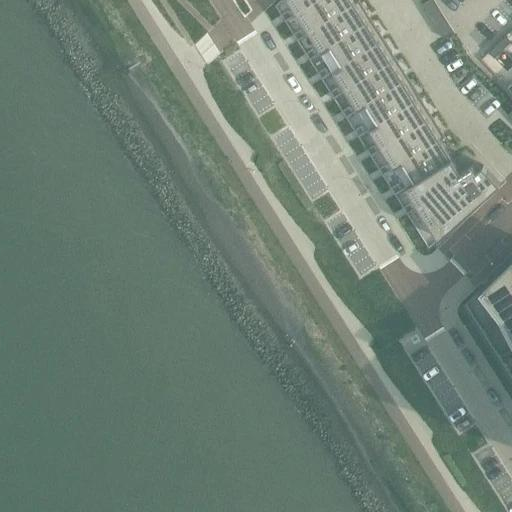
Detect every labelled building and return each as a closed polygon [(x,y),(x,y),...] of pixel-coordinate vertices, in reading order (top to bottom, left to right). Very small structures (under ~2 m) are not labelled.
[(299,0),(305,9),(319,0),(299,0)] [(319,0),(305,9),(317,28),(360,1),(359,1),(355,3),(352,0),(319,0)] [(432,0),(428,0),(422,4),(426,11),(436,5),(432,0)] [(360,1),(317,28),(330,47),(372,21),(360,1)] [(436,5),(426,11),(430,18),(440,12),(436,5)] [(440,12),(430,18),(434,25),(444,18),(440,12)] [(444,18),(434,25),(438,31),(449,25),(447,22),(444,18)] [(372,21),(330,47),(342,67),(384,40),(372,21)] [(449,25),(438,31),(443,38),(453,32),(449,25)] [(503,50),(511,42),(506,36),(497,44),(503,50)] [(384,40),(342,67),(354,86),(396,59),(384,40)] [(497,44),(489,53),(494,59),(503,50),(497,44)] [(396,59),(354,86),(366,105),(408,79),(396,59)] [(408,79),(366,105),(378,125),(421,98),(408,79)] [(421,98),(378,125),(390,144),(433,117),(421,98)] [(433,117),(390,144),(402,163),(445,136),(433,117)] [(445,136),(402,163),(414,183),(453,158),(441,140),(446,137),(445,136)] [(453,158),(414,183),(446,233),(500,184),(497,180),(483,165),(477,169),(473,162),(461,170),(454,159),(453,158)] [(511,258),(464,306),(511,381),(511,258)]
